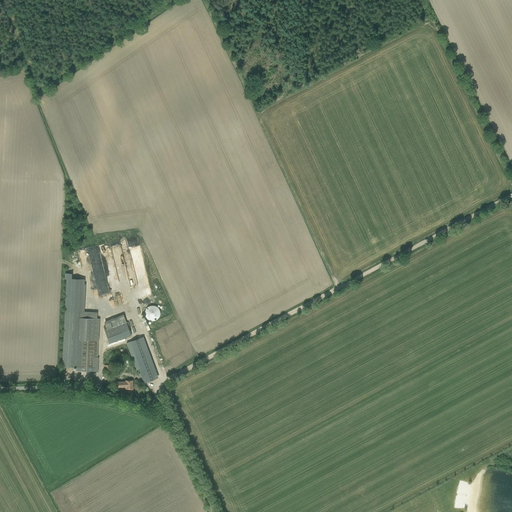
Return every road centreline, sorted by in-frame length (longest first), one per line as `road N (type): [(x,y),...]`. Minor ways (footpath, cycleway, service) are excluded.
road 1 (unclassified): [(211,511),(164,414),(150,405),(78,391),(0,393)]
road 2 (track): [(0,70),(28,67),(38,90),(172,0)]
road 3 (track): [(394,511),(511,449)]
